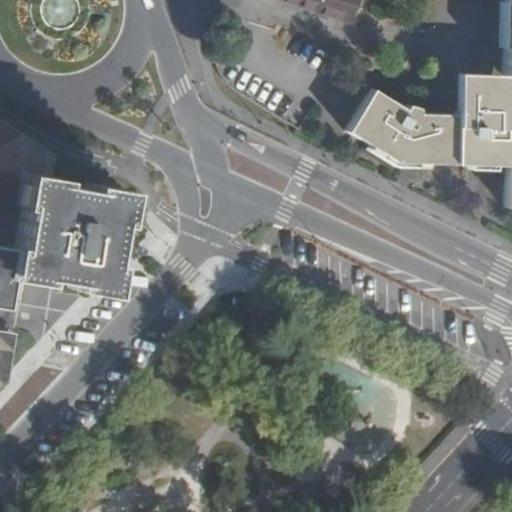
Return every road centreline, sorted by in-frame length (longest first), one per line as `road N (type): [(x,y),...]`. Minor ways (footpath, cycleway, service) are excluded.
road 1 (secondary): [(503,267),(189,110)]
road 2 (secondary): [(225,183),(511,309)]
road 3 (residential): [(202,232),(182,265),(0,461)]
road 4 (residential): [(511,103),(449,51),(352,35),(239,0)]
road 5 (secondary): [(55,102),(106,87),(126,70),(148,8)]
road 6 (secondary): [(55,102),(169,156)]
road 7 (residential): [(433,511),(511,420)]
